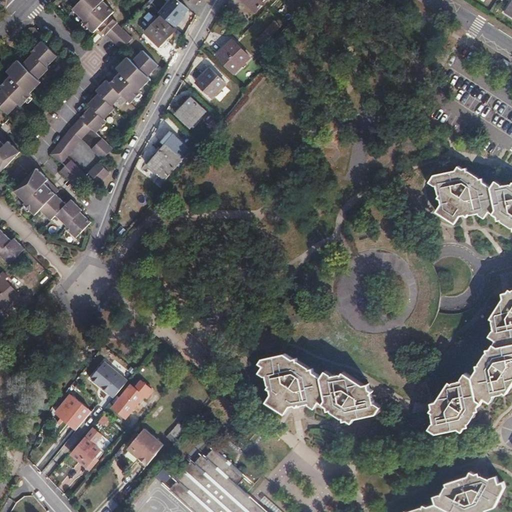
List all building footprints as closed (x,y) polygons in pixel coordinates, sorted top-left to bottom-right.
[(73,0),(78,5),(74,9),(85,20),(83,22),(94,33),(98,28),(111,16),(114,12),(103,1),(104,0),(73,0)] [(266,0),(242,0),(255,12),(266,0)] [(111,16),(98,28),(106,35),(117,24),(118,23),(111,16)] [(174,32),(161,18),(145,33),(159,47),(174,32)] [(281,26),(276,20),(257,39),(263,45),(281,26)] [(117,24),(106,35),(122,50),(133,39),(117,24)] [(233,40),(216,57),(234,74),(250,57),(233,40)] [(2,89),(0,92),(0,107),(8,115),(18,105),(21,107),(33,95),(31,94),(41,83),(39,80),(49,69),(47,67),(57,57),(42,42),(31,53),(33,54),(23,65),(18,61),(7,72),(11,76),(1,87),(2,89)] [(91,108),(70,130),(82,140),(91,130),(96,134),(107,123),(104,120),(115,109),(112,106),(122,96),(131,104),(141,92),(140,91),(151,79),(148,76),(158,66),(143,51),(132,62),(128,58),(117,69),(117,70),(96,92),(98,94),(89,105),(91,108)] [(211,70),(197,84),(213,100),(226,85),(211,70)] [(191,99),(176,115),(190,128),(205,112),(191,99)] [(70,130),(64,137),(76,147),(82,140),(70,130)] [(0,172),(19,153),(8,141),(8,142),(0,134),(0,172)] [(76,147),(64,137),(50,155),(62,164),(76,147)] [(102,139),(92,150),(102,160),(113,149),(102,139)] [(166,145),(149,165),(165,179),(182,158),(166,145)] [(71,161),(60,172),(76,187),(86,176),(71,161)] [(98,163),(88,173),(99,184),(109,174),(98,163)] [(484,188),(487,185),(483,182),(482,179),(479,179),(479,177),(469,171),(467,171),(466,168),(463,169),(459,166),(456,170),(434,175),(430,182),(435,185),(436,185),(438,193),(440,195),(438,197),(441,199),(441,204),(437,211),(455,223),(460,215),(458,209),(463,208),(464,214),(467,216),(470,210),(475,210),(476,213),(479,213),(480,215),(485,218),(489,211),(484,188)] [(37,169),(15,192),(25,202),(24,204),(35,216),(40,210),(51,221),(56,215),(67,226),(65,228),(76,239),(91,223),(80,212),(82,210),(71,200),(66,205),(55,195),(59,191),(47,180),(48,180),(37,169)] [(491,188),(487,185),(484,188),(489,211),(498,216),(498,219),(501,219),(502,221),(511,227),(511,184),(511,183),(502,185),(502,184),(496,180),(491,188)] [(21,253),(26,249),(14,237),(11,241),(0,230),(0,254),(10,264),(15,259),(21,253)] [(33,265),(21,253),(15,259),(27,271),(33,265)] [(5,279),(7,276),(2,272),(0,273),(0,303),(7,311),(22,296),(5,279)] [(490,335),(497,340),(511,336),(511,289),(510,289),(508,292),(509,296),(505,297),(491,317),(494,319),(493,321),(495,329),(493,330),(490,335)] [(511,336),(497,340),(492,348),(488,349),(488,352),(487,352),(480,362),(480,364),(478,365),(478,368),(473,377),(478,399),(482,401),(485,397),(492,401),(495,396),(495,394),(503,392),(504,391),(507,393),(511,385),(511,336)] [(326,399),(322,377),(313,372),(313,369),(310,369),(310,367),(300,361),(298,361),(297,358),(293,359),(285,354),(263,358),(260,362),(265,365),(260,372),(265,375),(267,375),(269,383),(271,385),(269,387),(271,389),(272,394),(268,401),(285,413),(291,405),(289,399),(294,398),(295,404),(298,406),(302,400),(305,399),(306,403),(310,403),(310,404),(315,407),(320,401),(324,403),(326,399)] [(129,380),(105,360),(91,377),(115,397),(129,380)] [(326,371),(322,377),(326,399),(324,403),(328,406),(329,409),(332,409),(333,411),(342,417),(344,417),(345,420),(349,419),(353,422),(356,417),(377,412),(382,406),(377,403),(375,403),(374,400),(371,401),(369,397),(373,391),(370,388),(365,389),(365,385),(344,372),(342,375),(341,374),(332,375),(332,374),(326,371)] [(478,399),(473,377),(466,372),(463,377),(463,379),(454,381),(453,382),(450,381),(438,400),(439,405),(434,406),(432,409),(437,413),(439,417),(436,418),(436,421),(434,422),(431,427),(438,432),(459,427),(463,430),(466,426),(470,425),(469,421),(471,421),(477,412),(477,409),(480,409),(479,405),(482,401),(478,399)] [(134,388),(131,385),(113,407),(125,418),(145,393),(147,394),(151,389),(143,382),(139,387),(137,385),(134,388)] [(75,430),(89,413),(71,398),(57,415),(75,430)] [(104,414),(99,422),(105,426),(110,418),(104,414)] [(164,444),(145,429),(129,449),(148,464),(164,444)] [(100,450),(85,438),(72,454),(86,466),(100,450)] [(223,451),(223,450),(221,450),(220,450),(219,451),(217,449),(203,464),(199,461),(191,469),(190,468),(187,467),(186,467),(184,468),(183,470),(182,473),(182,474),(184,477),(172,491),(195,511),(264,511),(265,511),(263,509),(261,508),(260,507),(259,507),(257,508),(256,509),(246,501),(251,495),(248,492),(247,492),(236,482),(244,473),(241,471),(242,469),(241,468),(241,467),(240,467),(239,467),(238,468),(236,466),(237,465),(237,464),(236,463),(235,463),(234,463),(233,463),(233,462),(232,461),(231,460),(229,459),(228,459),(226,457),(227,456),(226,455),(224,454),(223,455),(224,453),(224,452),(223,451)] [(437,504),(432,505),(433,510),(436,511),(481,511),(484,511),(486,510),(496,507),(505,486),(504,481),(499,483),(496,476),(491,478),(490,479),(487,478),(485,481),(483,480),(481,479),(479,473),(475,474),(473,478),(469,476),(446,483),(447,486),(446,487),(442,495),(440,494),(434,496),(437,504)]
